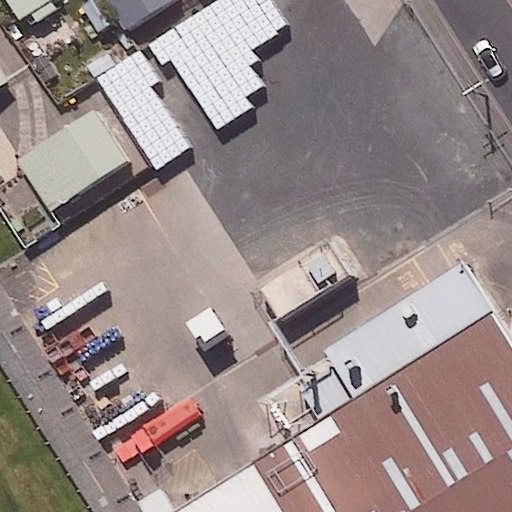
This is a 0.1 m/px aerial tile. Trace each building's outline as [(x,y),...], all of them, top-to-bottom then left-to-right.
[(117,0),(133,24),(171,0),(117,0)] [(0,57),(0,78),(9,73),(0,57)] [(101,100),(22,150),(55,201),(133,150),(101,100)] [(131,236),(114,204),(75,225),(93,257),(131,236)] [(333,239),(255,290),(276,323),(354,273),(333,239)] [(0,364),(93,511),(511,511),(511,313),(480,263),(338,351),(371,404),(198,511),(143,511),(0,285),(0,364)]
